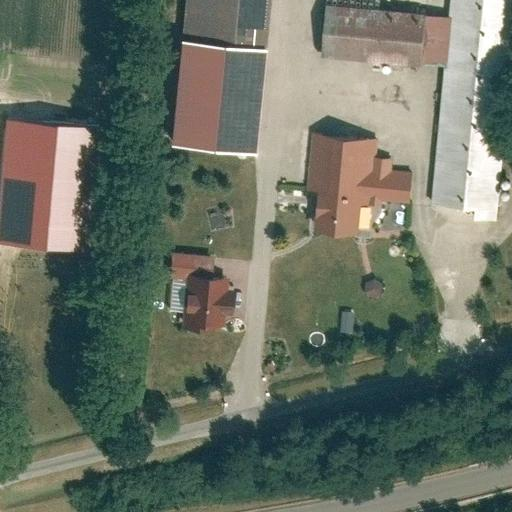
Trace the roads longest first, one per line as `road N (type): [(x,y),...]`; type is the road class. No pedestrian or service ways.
road 1 (unknown): [(57,468),(90,172)]
road 2 (unclassified): [(511,463),(316,511)]
